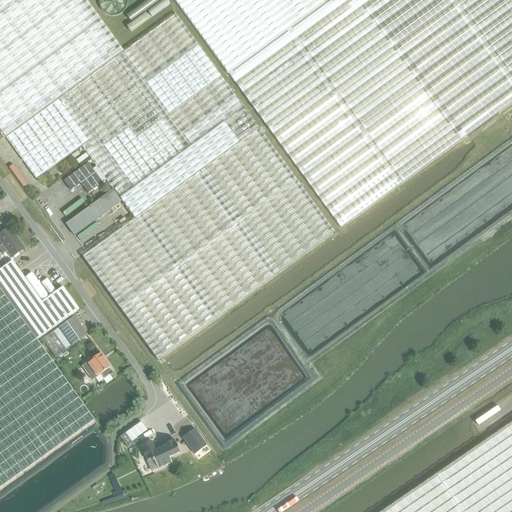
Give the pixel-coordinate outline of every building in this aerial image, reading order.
[(106,181),(113,190),(121,202),(134,220),(82,257),(158,361),(335,232),(296,180),(259,129),(233,94),(205,55),(175,15),(123,53),(84,0),(0,0),(0,131),(5,139),(36,180),(82,147),(96,167),(98,169),(106,181)] [(511,0),(173,0),(178,6),(190,22),(199,35),(214,56),(226,71),(228,73),(253,107),(271,132),(279,142),(300,172),(312,188),(325,206),(341,228),(364,211),(399,186),(428,165),(454,146),(480,127),(505,108),(511,103),(511,0)] [(88,163),(64,181),(71,191),(81,184),(88,194),(106,181),(98,169),(96,167),(93,170),(88,163)] [(74,236),(121,202),(113,190),(65,225),(74,236)] [(127,222),(124,218),(119,222),(122,226),(127,222)] [(12,258),(24,249),(10,228),(0,235),(0,241),(3,245),(0,246),(0,249),(4,255),(8,252),(12,258)] [(13,262),(0,270),(0,291),(37,341),(69,318),(80,310),(63,288),(53,296),(43,303),(13,262)] [(0,488),(95,420),(37,341),(0,291),(0,488)] [(55,358),(87,335),(74,317),(42,340),(55,358)] [(109,368),(110,368),(100,354),(85,365),(95,379),(100,375),(103,380),(113,373),(109,368)] [(511,511),(511,423),(384,511),(511,511)] [(133,428),(120,437),(128,449),(139,441),(136,438),(139,436),(133,428)] [(194,429),(182,438),(195,455),(207,446),(202,440),(194,429)] [(152,441),(142,446),(148,461),(154,458),(159,469),(173,462),(170,456),(181,451),(175,439),(163,445),(164,447),(157,450),(152,441)]
